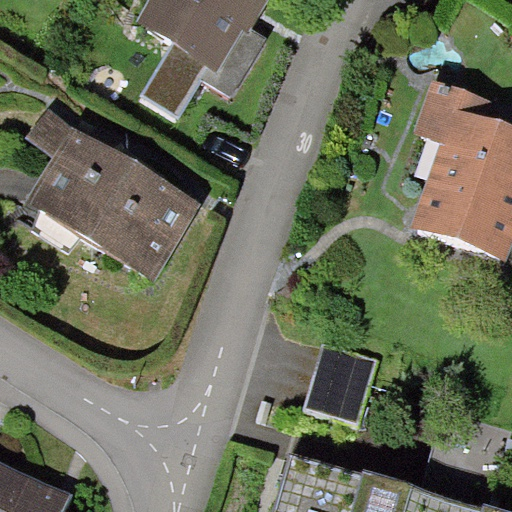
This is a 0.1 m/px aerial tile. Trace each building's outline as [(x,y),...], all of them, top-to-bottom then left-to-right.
[(256,29),(275,0),(171,0),(146,40),(242,102),(280,44),(256,29)] [(491,102),(438,84),(421,134),(445,142),(415,229),(511,261),(511,260),(511,127),(485,119),(491,102)] [(69,170),(42,213),(162,288),(211,210),(61,116),(39,151),(69,170)] [(378,365),(321,349),(305,409),(362,424),(378,365)] [(510,432),(438,412),(417,487),(299,455),(283,511),(504,511),(488,508),(510,432)] [(73,511),(79,496),(0,466),(0,511),(73,511)]
